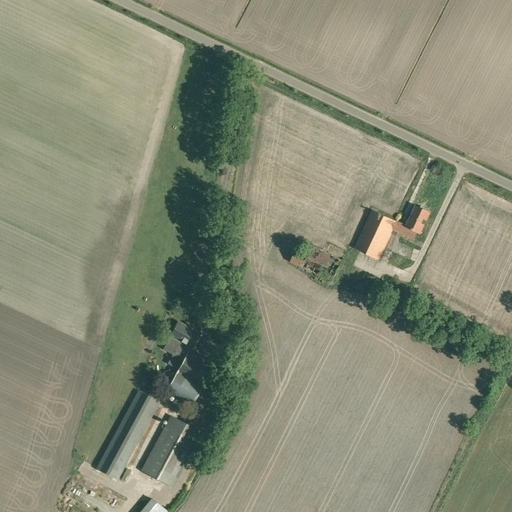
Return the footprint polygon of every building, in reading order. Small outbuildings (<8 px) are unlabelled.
[(420,234),(430,212),(415,205),(406,225),(396,220),(396,221),(372,209),(353,248),(379,260),(392,234),(396,236),(398,232),(414,240),(418,233),(420,234)] [(343,261),(313,246),(307,256),(296,250),(290,262),(332,282),(343,261)] [(192,348),(200,334),(178,321),(170,336),(180,341),(167,364),(178,370),(165,393),(190,408),(214,366),(190,351),(192,348)] [(118,480),(160,402),(138,390),(96,468),(118,480)] [(173,488),(177,480),(203,433),(170,415),(140,470),(173,488)] [(167,511),(168,511),(151,497),(138,511),(167,511)]
